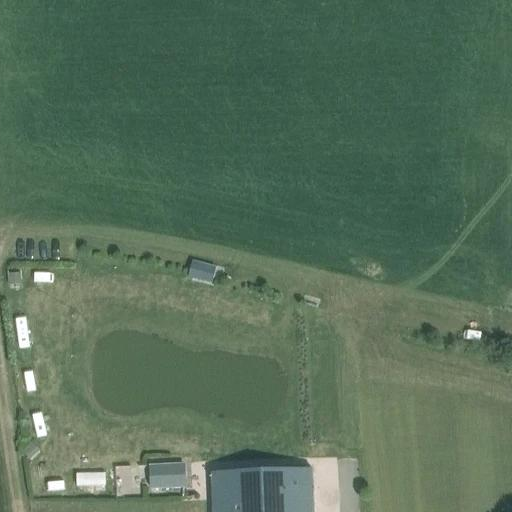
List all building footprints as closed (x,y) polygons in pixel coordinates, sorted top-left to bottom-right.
[(36,207),(49,220),(64,205),(50,192),(36,207)] [(109,220),(126,221),(127,200),(110,199),(109,220)] [(158,215),(154,228),(170,233),(174,220),(158,215)] [(216,250),(218,225),(195,223),(194,249),(216,250)] [(273,260),(277,238),(268,236),(263,258),(273,260)] [(252,263),(255,249),(233,245),(230,258),(252,263)] [(33,269),(32,290),(42,291),(44,270),(33,269)] [(22,285),(21,274),(9,275),(9,286),(22,285)] [(279,297),(296,298),(297,285),(279,284),(279,297)] [(511,292),(485,298),(490,322),(511,316),(511,292)] [(409,354),(409,321),(398,321),(398,354),(409,354)] [(50,367),(51,350),(41,349),(40,366),(50,367)] [(43,390),(45,408),(55,407),(53,389),(43,390)] [(39,453),(32,444),(22,453),(29,461),(39,453)] [(314,511),(313,470),(211,474),(212,511),(314,511)]
